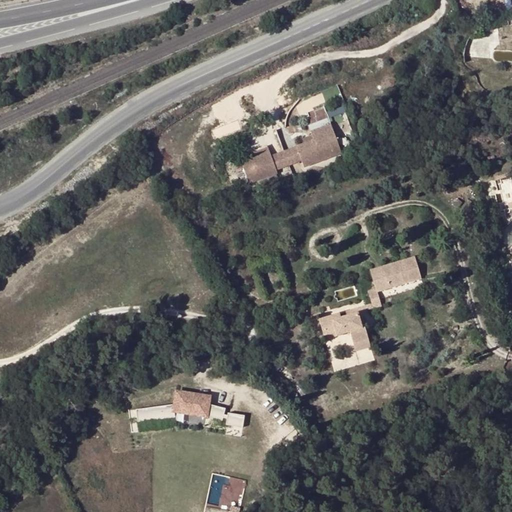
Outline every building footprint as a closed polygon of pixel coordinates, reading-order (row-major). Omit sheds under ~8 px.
[(327,126),(307,133),(309,137),(311,142),(301,145),(293,148),(298,162),(300,168),(338,154),(327,126)] [(309,137),(299,140),(301,145),(311,142),(309,137)] [(293,148),(280,153),(286,166),(298,162),(293,148)] [(280,153),(268,158),(273,171),(286,166),(280,153)] [(266,154),(253,159),(254,163),(268,158),(266,154)] [(268,158),(254,163),(240,168),(248,188),(275,178),(273,171),(268,158)] [(414,257),(370,270),(376,288),(377,292),(421,279),(414,257)] [(345,311),(346,316),(358,312),(358,314),(382,307),(377,292),(376,288),(367,290),(371,303),(345,311)] [(365,327),(363,328),(358,314),(358,312),(346,316),(340,317),(339,313),(319,319),(334,372),(375,360),(365,327)] [(226,424),(242,427),(245,413),(228,410),(227,414),(224,414),(225,407),(209,405),(210,396),(177,391),(174,406),(137,411),(139,422),(174,416),(174,412),(223,420),(224,418),(227,419),(226,424)]
